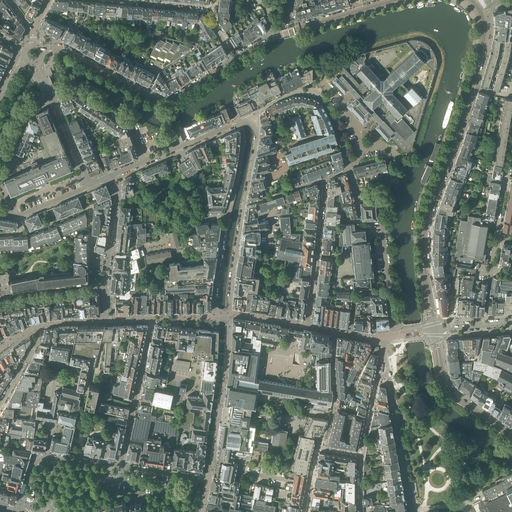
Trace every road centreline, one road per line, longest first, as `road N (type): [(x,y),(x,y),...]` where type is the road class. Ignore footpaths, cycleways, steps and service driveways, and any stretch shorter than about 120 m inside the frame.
road 1 (tertiary): [(434,330),(425,219),(471,85)]
road 2 (residential): [(234,60),(163,102),(69,52),(42,51)]
road 3 (residential): [(237,122),(243,140),(214,316)]
road 4 (residential): [(208,478),(228,314)]
road 5 (residential): [(358,195),(379,201),(394,336)]
road 6 (residential): [(152,318),(120,466)]
road 7 (residential): [(308,325),(324,178)]
road 8 (unclassified): [(120,466),(37,459),(19,511)]
road 9 (tertiary): [(511,436),(452,392),(434,330)]
road 10 (residential): [(412,510),(389,374)]
road 11 (residential): [(144,161),(130,124),(75,90),(51,98)]
